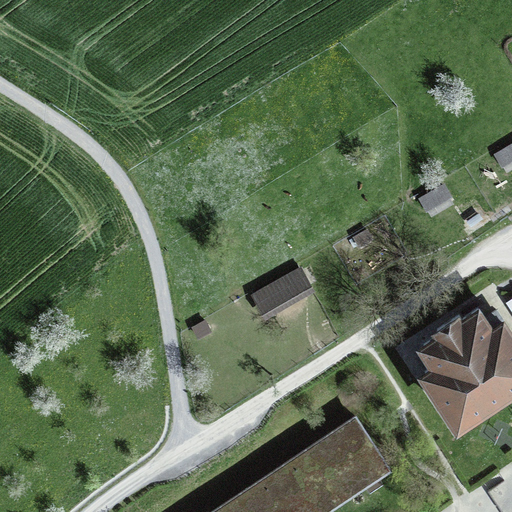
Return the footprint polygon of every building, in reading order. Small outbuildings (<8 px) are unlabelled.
[(511,158),(511,143),(497,153),(503,164),(511,158)] [(449,196),(442,185),(421,197),(428,208),(449,196)] [(367,229),(354,236),(359,244),(371,237),(367,229)] [(310,285),(300,267),(254,293),(264,311),(310,285)] [(478,308),(462,318),(459,314),(437,329),(439,333),(423,344),(436,363),(425,371),(458,422),(511,386),(511,333),(503,319),(491,327),(478,308)] [(206,320),(193,327),(198,335),(210,328),(206,320)] [(356,418),(275,471),(299,505),(379,452),(356,418)] [(286,511),(264,479),(213,511),(286,511)]
